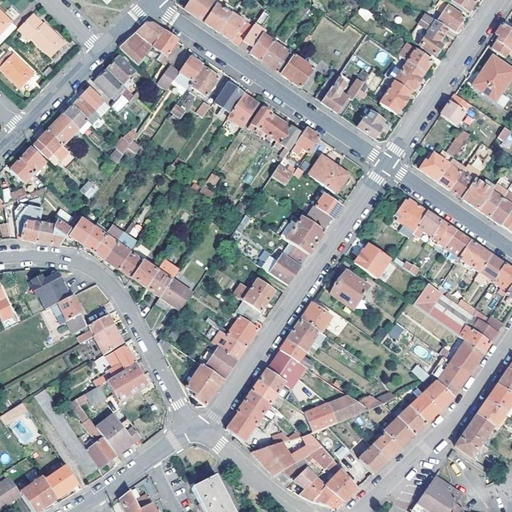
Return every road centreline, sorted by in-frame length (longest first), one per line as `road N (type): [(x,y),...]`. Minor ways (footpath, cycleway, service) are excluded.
road 1 (tertiary): [(386,163),(203,435)]
road 2 (residential): [(149,7),(386,163)]
road 3 (residential): [(190,424),(114,288),(75,262),(0,260)]
road 4 (residential): [(358,511),(462,408),(511,337)]
road 5 (tertiary): [(498,0),(386,163)]
road 6 (residential): [(386,163),(511,250)]
